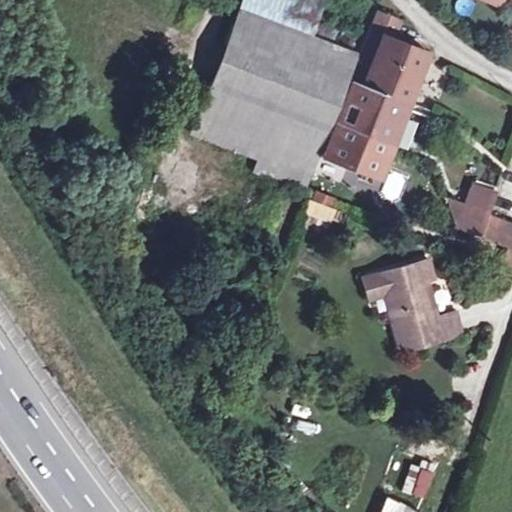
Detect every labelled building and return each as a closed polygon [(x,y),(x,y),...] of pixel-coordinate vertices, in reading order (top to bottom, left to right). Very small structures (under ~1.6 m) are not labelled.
[(240,0),(237,8),(312,37),(324,0),(240,0)] [(348,52),(312,37),(237,8),(196,118),(307,158),(348,52)] [(378,11),(321,154),(378,175),(426,49),(393,36),(399,19),(378,11)] [(296,186),(307,158),(196,118),(190,135),(261,163),(257,173),(296,186)] [(468,181),(462,201),(487,209),(494,189),(468,181)] [(302,213),(328,225),(340,201),(313,188),(302,213)] [(462,201),(446,195),(455,225),(462,201)] [(485,212),(487,209),(462,201),(455,225),(478,234),(485,212)] [(489,237),(496,216),(485,212),(478,234),(489,237)] [(511,221),(496,216),(489,237),(511,245),(511,221)] [(425,253),(378,267),(385,287),(402,345),(443,333),(437,311),(425,270),(430,270),(425,253)] [(377,289),(385,287),(378,267),(372,269),(377,289)] [(455,305),(437,311),(443,333),(461,327),(455,305)] [(401,491),(424,496),(431,465),(407,461),(401,491)]
